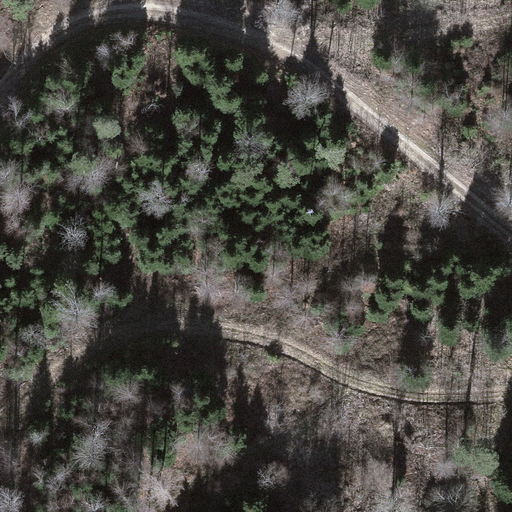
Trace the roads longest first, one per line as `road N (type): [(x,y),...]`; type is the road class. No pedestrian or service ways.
road 1 (track): [(0,429),(86,351),(142,327),(253,334),(374,384),(457,400),(511,390)]
road 2 (track): [(511,225),(289,39),(161,0)]
road 3 (track): [(140,0),(80,13),(38,43),(0,89)]
